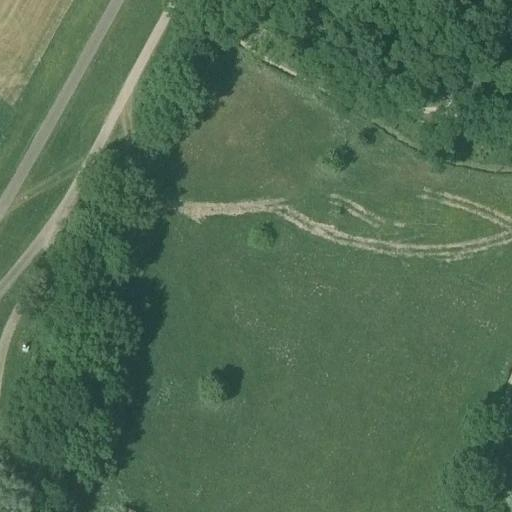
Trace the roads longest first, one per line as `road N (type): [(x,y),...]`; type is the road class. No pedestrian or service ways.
road 1 (unclassified): [(176,0),(53,229),(0,292)]
road 2 (track): [(0,367),(53,229)]
